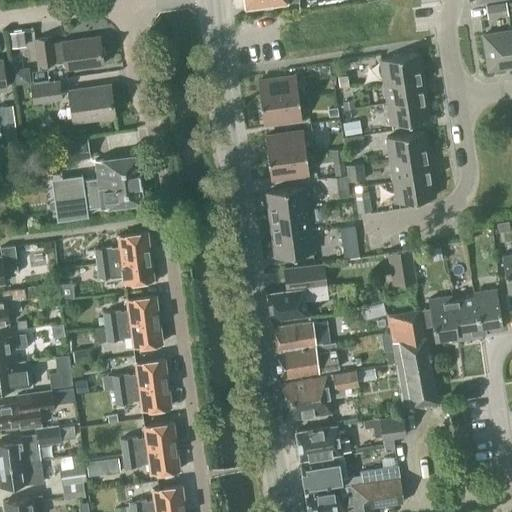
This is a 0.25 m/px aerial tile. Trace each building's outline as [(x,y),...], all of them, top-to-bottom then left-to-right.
[(298,0),(243,0),(245,9),(286,3),(286,2),(298,0)] [(508,15),(506,1),(484,4),(486,18),(508,15)] [(25,46),(23,30),(9,31),(11,48),(25,46)] [(487,70),(511,66),(511,45),(510,30),(482,35),(487,70)] [(65,69),(102,64),(98,36),(61,42),(50,44),(50,38),(34,40),(37,65),(64,61),(65,69)] [(384,81),(421,75),(418,53),(381,59),(384,81)] [(31,83),(28,67),(13,69),(15,85),(31,83)] [(347,75),(337,76),(339,87),(349,86),(347,75)] [(388,102),(424,96),(421,75),(384,81),(388,102)] [(260,102),(298,97),(295,76),(257,81),(260,102)] [(33,103),(61,99),(58,82),(31,87),(33,103)] [(72,122),(114,116),(110,87),(68,93),(72,122)] [(391,124),(428,118),(424,96),(388,102),(391,124)] [(262,123),(300,118),(298,97),(260,102),(262,123)] [(354,108),(353,100),(342,101),(344,109),(354,108)] [(337,116),(336,107),(328,108),(329,117),(337,116)] [(343,123),(344,132),(361,130),(360,120),(343,123)] [(267,158),(306,152),(303,131),(264,137),(267,158)] [(390,159),(427,153),(424,131),(387,137),(390,159)] [(364,146),(363,134),(342,136),(344,148),(364,146)] [(56,162),(88,157),(86,139),(53,144),(56,162)] [(270,179),(309,174),(306,152),(267,158),(270,179)] [(393,180),(431,174),(427,153),(390,159),(393,180)] [(50,181),(56,220),(56,221),(87,216),(86,209),(100,207),(100,208),(142,202),(135,154),(94,160),(96,178),(82,180),(81,175),(79,175),(80,177),(50,181)] [(345,173),(343,160),(333,162),(334,174),(345,173)] [(363,163),(345,165),(348,180),(365,178),(363,163)] [(397,201),(434,196),(431,174),(393,180),(397,201)] [(329,198),(349,195),(346,175),(327,178),(329,198)] [(269,214),(307,209),(304,188),(266,193),(269,214)] [(371,211),(368,190),(354,192),(357,213),(371,211)] [(272,235),(310,230),(307,209),(269,214),(272,235)] [(497,232),(509,230),(508,219),(495,221),(497,232)] [(275,257),(313,251),(310,230),(272,235),(275,257)] [(147,232),(117,236),(116,231),(101,233),(103,248),(94,249),(96,263),(150,256),(147,232)] [(359,257),(357,242),(341,244),(343,259),(359,257)] [(18,269),(16,256),(14,245),(0,246),(0,251),(1,257),(0,256),(0,282),(5,282),(3,271),(18,269)] [(414,280),(409,248),(387,251),(392,283),(414,280)] [(511,253),(502,255),(508,294),(511,293),(511,253)] [(124,283),(153,279),(150,256),(96,263),(98,276),(116,274),(116,273),(122,272),(124,283)] [(284,267),(287,289),(267,291),(271,317),(308,313),(306,301),(325,299),(321,262),(284,267)] [(74,297),(72,283),(59,284),(60,298),(74,297)] [(39,287),(22,289),(24,298),(40,296),(39,287)] [(20,299),(24,298),(22,289),(2,292),(3,299),(0,299),(0,323),(9,322),(8,312),(21,310),(20,299)] [(479,331),(480,331),(502,328),(496,289),(473,292),(474,297),(479,331)] [(451,340),(458,339),(452,300),(453,300),(452,295),(429,298),(430,308),(417,310),(420,328),(432,326),(434,337),(450,335),(451,340)] [(105,326),(158,319),(155,296),(126,299),(127,310),(120,311),(120,309),(103,312),(105,326)] [(481,335),(480,331),(479,331),(474,297),(453,300),(452,300),(458,339),(481,335)] [(365,318),(386,313),(383,302),(362,307),(365,318)] [(401,405),(435,400),(424,335),(421,335),(420,328),(417,310),(387,315),(390,332),(393,350),(401,405)] [(132,345),(161,342),(158,319),(105,326),(106,339),(124,337),(124,334),(131,333),(132,345)] [(275,350),(315,345),(321,344),(318,320),(272,326),(275,350)] [(64,338),(62,323),(50,325),(51,339),(64,338)] [(393,350),(390,332),(380,334),(383,351),(385,351),(393,350)] [(0,363),(11,361),(10,350),(26,348),(24,334),(13,335),(14,337),(0,338),(0,363)] [(279,377),(338,369),(334,342),(275,351),(279,377)] [(88,348),(73,351),(74,361),(90,359),(88,348)] [(72,385),(68,355),(55,356),(57,373),(48,374),(50,387),(72,385)] [(114,389),(167,382),(164,359),(135,363),(136,373),(128,374),(128,372),(112,374),(114,389)] [(29,374),(27,374),(26,360),(11,362),(11,361),(0,363),(0,388),(20,386),(20,387),(31,386),(29,374)] [(344,386),(357,383),(356,369),(279,383),(283,418),(331,410),(330,399),(345,396),(344,386)] [(88,391),(86,379),(75,381),(76,393),(88,391)] [(141,409),(170,406),(167,382),(114,389),(115,402),(132,400),(132,398),(139,397),(141,409)] [(39,425),(38,413),(38,412),(54,410),(51,390),(16,395),(17,403),(0,405),(0,426),(18,424),(18,428),(39,425)] [(405,436),(402,414),(379,418),(384,448),(394,446),(393,438),(405,436)] [(122,453),(176,446),(173,423),(143,426),(145,437),(137,438),(137,436),(119,438),(119,439),(108,440),(110,454),(122,453)] [(61,442),(61,439),(75,437),(73,425),(60,427),(60,426),(35,429),(36,433),(20,435),(20,439),(0,442),(0,464),(24,461),(40,459),(38,445),(61,442)] [(349,439),(337,441),(335,425),(295,431),(299,458),(350,450),(349,439)] [(150,473),(179,470),(176,446),(122,453),(124,467),(141,465),(141,464),(148,463),(150,473)] [(61,484),(83,481),(85,480),(81,453),(71,455),(73,466),(59,468),(61,484)] [(361,483),(398,477),(395,464),(359,470),(359,473),(340,476),(338,466),(343,465),(342,455),(300,462),(305,490),(361,481),(361,483)] [(30,483),(43,481),(40,459),(24,461),(0,464),(0,486),(29,482),(30,483)] [(105,459),(86,462),(88,476),(107,473),(105,459)] [(402,501),(398,477),(361,483),(361,484),(305,493),(308,511),(342,511),(341,505),(352,503),(353,511),(372,511),(372,506),(402,501)] [(83,481),(61,484),(63,499),(85,497),(83,481)] [(129,511),(163,511),(184,509),(181,486),(152,490),(153,501),(146,502),(146,501),(129,503),(129,511)] [(4,511),(32,511),(33,510),(43,509),(41,492),(30,493),(30,498),(3,501),(4,511)] [(88,511),(87,501),(79,503),(79,511),(88,511)]
